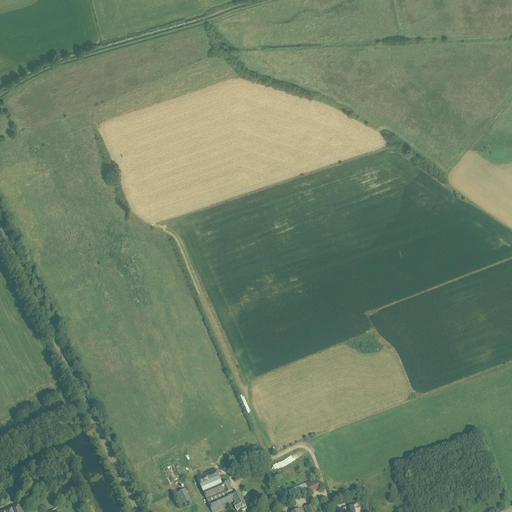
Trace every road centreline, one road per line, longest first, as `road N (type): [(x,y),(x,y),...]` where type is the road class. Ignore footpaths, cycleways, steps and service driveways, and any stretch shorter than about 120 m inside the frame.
road 1 (tertiary): [(135,511),(0,231)]
road 2 (track): [(279,0),(76,58),(0,97)]
road 3 (track): [(254,426),(270,461),(295,447),(313,453),(333,511)]
